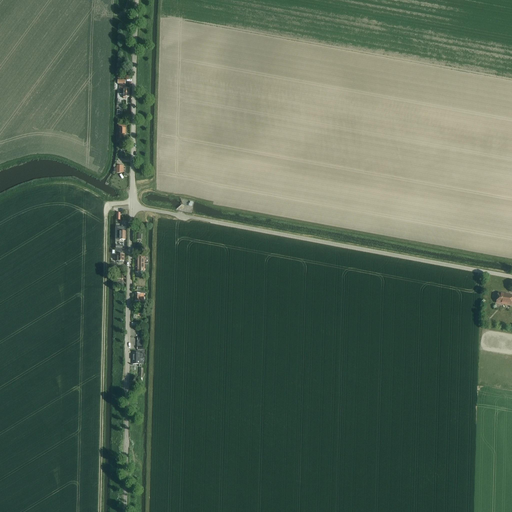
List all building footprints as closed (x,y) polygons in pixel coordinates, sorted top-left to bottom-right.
[(127,97),(129,97),(129,89),(125,88),(125,85),(120,85),(120,90),(120,94),(123,94),(123,95),(124,95),(124,98),(127,98),(127,97)] [(113,175),(112,184),(113,184),(121,185),(121,180),(118,178),(119,176),(114,175),(113,175)] [(117,261),(118,261),(119,263),(122,263),(123,262),(124,262),(124,254),(122,254),(122,251),(114,250),(115,254),(116,254),(116,258),(117,258),(117,261)] [(135,255),(135,264),(144,264),(145,257),(141,257),(141,256),(135,255)] [(141,272),(141,271),(144,271),(144,264),(135,264),(135,272),(141,272)] [(143,302),(144,295),(144,294),(145,294),(145,292),(140,292),(140,294),(134,294),(134,302),(143,302)] [(496,302),(511,305),(511,300),(511,295),(508,295),(505,295),(506,294),(500,293),(498,292),(496,302)]
